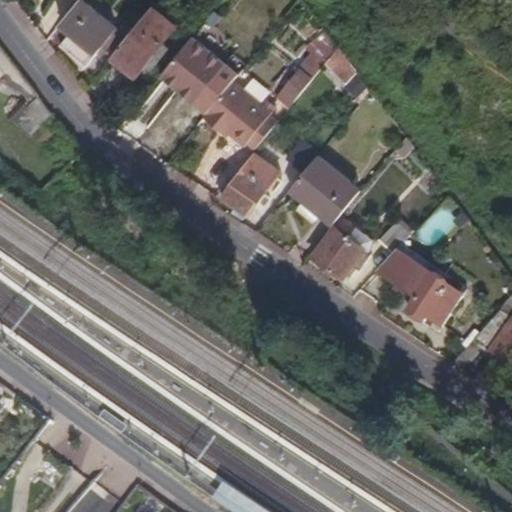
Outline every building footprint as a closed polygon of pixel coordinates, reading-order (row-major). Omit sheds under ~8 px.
[(88,67),(117,29),(81,0),(60,25),(71,34),(61,46),(88,67)] [(511,36),(489,21),(496,11),(480,0),(451,0),(435,25),(511,76),(511,36)] [(167,45),(164,43),(177,26),(153,7),(112,59),(132,74),(128,79),(136,85),(167,45)] [(342,50),(338,45),(324,62),(346,84),(357,70),(342,50)] [(293,102),(310,80),(299,71),(281,93),(293,102)] [(278,121),(269,114),(271,112),(232,81),(203,117),(203,118),(219,131),(222,127),(229,133),(245,146),(247,144),(254,151),(278,121)] [(12,114),(24,134),(50,118),(39,99),(12,114)] [(226,136),(229,133),(222,127),(219,131),(226,136)] [(403,157),(413,146),(406,135),(395,149),(403,157)] [(275,158),(261,147),(255,155),(269,165),(275,158)] [(266,196),(282,176),(269,165),(255,155),(220,198),(247,219),(257,206),(263,210),(271,200),(266,196)] [(354,198),(312,164),(291,190),(333,224),(354,198)] [(416,235),(433,249),(457,220),(439,206),(416,235)] [(372,241),(343,220),(336,228),(366,250),(372,241)] [(404,243),(412,235),(396,221),(379,240),(394,253),(404,243)] [(365,268),(374,256),(366,250),(336,228),(314,258),(344,280),(346,277),(352,281),(363,266),(365,268)] [(441,334),(472,289),(404,243),(394,253),(377,271),(418,299),(409,312),(441,334)] [(478,334),(492,317),(483,309),(468,326),(469,327),(478,334)] [(511,320),(499,309),(492,317),(478,334),(473,340),(487,353),(511,374),(511,320)] [(473,340),(478,334),(469,327),(458,342),(465,348),(473,340)] [(470,375),(487,353),(473,340),(465,348),(452,363),(470,375)] [(260,511),(238,498),(228,511),(260,511)]
